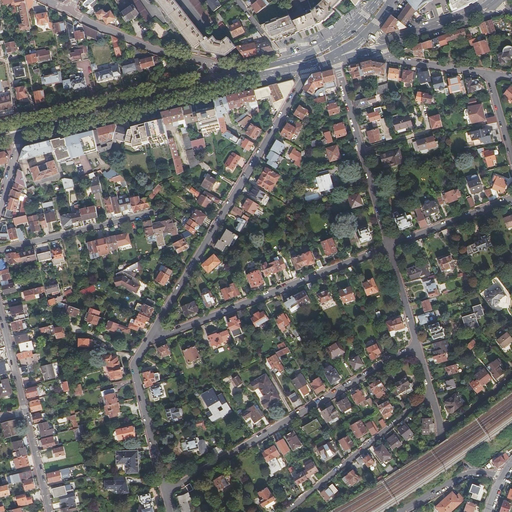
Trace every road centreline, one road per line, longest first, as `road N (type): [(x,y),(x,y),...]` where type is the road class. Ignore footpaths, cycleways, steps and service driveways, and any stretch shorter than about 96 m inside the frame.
road 1 (unclassified): [(150,334),(310,66)]
road 2 (unclassified): [(416,345),(164,491)]
road 3 (unclassified): [(388,246),(150,334)]
road 4 (primary): [(15,132),(215,82)]
road 5 (unclassified): [(430,391),(286,511)]
road 6 (unclassified): [(164,491),(133,364),(150,334)]
road 7 (residential): [(0,249),(159,211)]
road 8 (residential): [(69,10),(150,48),(210,63)]
road 9 (unclassified): [(388,246),(511,198)]
